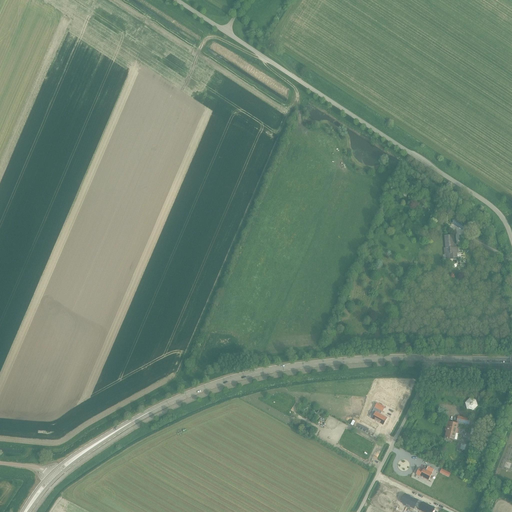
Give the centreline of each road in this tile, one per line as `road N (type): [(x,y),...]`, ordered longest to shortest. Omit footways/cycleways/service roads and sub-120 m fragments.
road 1 (unclassified): [(511,241),(480,198),(176,0)]
road 2 (secondary): [(130,422),(185,394),(270,369),(432,358)]
road 3 (unclassified): [(359,511),(432,358)]
road 4 (track): [(199,49),(211,37),(262,57),(298,93),(299,124)]
